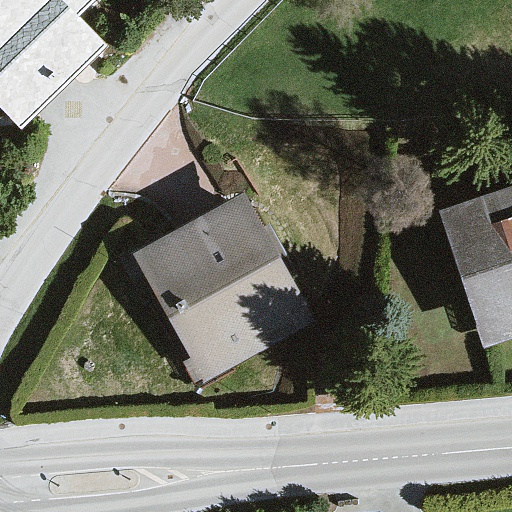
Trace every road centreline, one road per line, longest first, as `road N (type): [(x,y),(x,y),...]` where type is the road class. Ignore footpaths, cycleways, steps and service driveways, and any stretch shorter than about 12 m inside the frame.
road 1 (residential): [(0,493),(511,456)]
road 2 (residential): [(250,0),(87,155),(0,309)]
